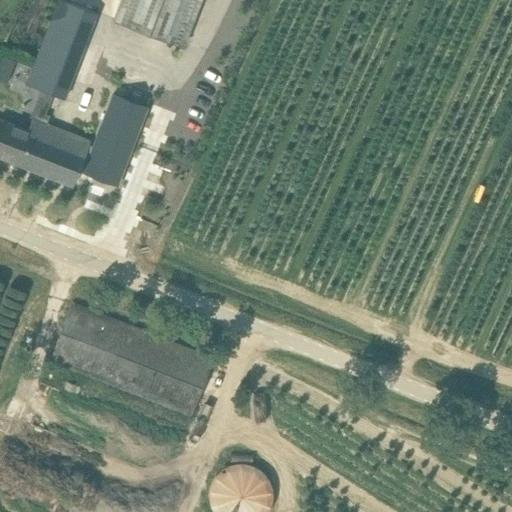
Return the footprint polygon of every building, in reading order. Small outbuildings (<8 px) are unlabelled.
[(89,140),(47,124),(50,116),(46,115),(53,96),(66,100),(99,14),(62,0),(57,0),(25,85),(41,91),(30,117),(32,118),(28,130),(0,119),(0,157),(73,185),(78,172),(116,187),(148,107),(108,92),(89,140)] [(120,0),(113,19),(184,46),(201,0),(120,0)] [(0,79),(20,86),(26,66),(0,57),(0,79)] [(190,414),(205,376),(212,358),(71,303),(49,359),(190,414)] [(273,503),(274,495),(273,488),(270,480),(265,473),(258,467),(249,464),(240,463),(232,464),(225,467),(219,472),(214,478),(210,486),(209,495),(210,505),(213,511),(269,511),(270,510),(273,503)]
